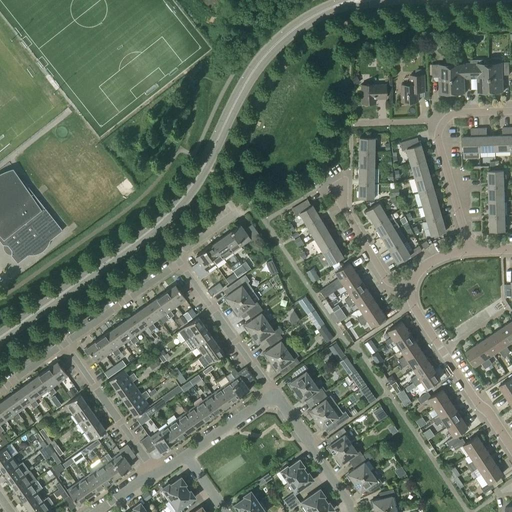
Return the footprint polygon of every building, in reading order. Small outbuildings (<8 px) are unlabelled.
[(490,78),(491,93),(503,92),(502,76),(508,75),(508,63),(503,63),(503,59),(500,59),(498,58),(494,58),(491,59),(489,60),(489,63),(488,63),(488,66),(488,78),(490,78)] [(470,64),(471,77),(477,76),(478,93),(491,93),(490,78),(488,78),(488,66),(488,63),(477,64),(470,64)] [(440,94),(451,94),(450,79),(452,79),(452,67),(452,64),(432,65),(433,78),(439,78),(440,94)] [(452,64),(452,67),(452,79),(450,79),(451,94),(465,93),(464,77),(471,77),(470,64),(452,64)] [(418,92),(425,92),(424,75),(410,76),(410,85),(401,85),(402,103),(418,102),(418,92)] [(351,79),(355,86),(360,83),(357,76),(351,79)] [(361,85),(361,104),(375,103),(375,99),(386,99),(386,85),(375,85),(361,85)] [(505,136),(495,136),(495,151),(511,150),(510,128),(502,128),(502,134),(505,134),(505,136)] [(479,151),(479,129),(471,129),(471,135),(473,135),(474,137),(463,137),(464,157),(471,157),(472,156),(472,151),(479,151)] [(495,151),(495,136),(485,136),(484,134),(487,134),(487,129),(479,129),(479,151),(495,151)] [(374,153),(374,148),(374,138),(359,137),(359,152),(374,153)] [(410,162),(424,158),(420,144),(419,144),(417,138),(400,143),(402,150),(406,149),(410,162)] [(374,168),(374,164),(374,153),(359,152),(358,167),(374,168)] [(410,162),(414,176),(428,172),(424,158),(410,162)] [(373,183),(373,178),(374,168),(358,167),(358,183),(373,183)] [(0,179),(2,178),(16,180),(19,183),(21,182),(13,170),(6,173),(0,175),(0,179)] [(490,183),(490,184),(503,183),(503,170),(488,170),(488,183),(490,183)] [(432,185),(428,172),(414,176),(418,190),(432,185)] [(50,242),(50,240),(63,230),(23,180),(21,182),(19,183),(16,180),(2,178),(0,179),(0,241),(3,245),(7,245),(9,244),(14,249),(12,250),(11,255),(18,263),(28,255),(36,249),(39,252),(38,253),(37,253),(37,254),(38,253),(40,253),(42,252),(43,251),(44,250),(45,249),(47,247),(47,246),(48,245),(49,243),(50,242)] [(358,183),(358,198),(373,198),(373,183),(358,183)] [(489,189),(489,199),(504,198),(503,183),(490,184),(490,189),(489,189)] [(437,204),(432,185),(418,190),(423,208),(437,204)] [(491,213),(491,214),(504,213),(504,198),(489,199),(489,213),(491,213)] [(299,213),(302,218),(307,226),(319,218),(312,205),(311,205),(308,200),(292,209),(295,215),(299,213)] [(366,211),(372,222),(385,214),(378,203),(366,211)] [(423,208),(427,222),(441,218),(437,204),(423,208)] [(504,213),(491,214),(491,218),(490,218),(490,231),(505,231),(504,213)] [(372,222),(380,236),(397,226),(398,226),(391,214),(387,217),(386,216),(385,214),(372,222)] [(307,226),(310,231),(314,239),(327,231),(319,218),(307,226)] [(445,231),(441,218),(427,222),(431,235),(445,231)] [(252,241),(260,235),(252,224),(244,230),(240,224),(231,231),(241,245),(250,239),(252,241)] [(397,226),(380,236),(389,249),(406,239),(398,226),(397,226)] [(231,231),(222,237),(233,252),(242,245),(241,245),(231,231)] [(314,239),(317,242),(322,251),(335,244),(327,231),(314,239)] [(222,237),(214,243),(224,258),(233,252),(222,237)] [(406,239),(389,249),(397,263),(398,262),(400,266),(407,262),(406,261),(414,256),(422,251),(419,246),(412,250),(406,239)] [(214,243),(205,250),(215,264),(224,258),(214,243)] [(7,245),(3,245),(3,250),(5,254),(8,255),(11,255),(12,250),(14,249),(9,244),(7,245)] [(330,264),(343,257),(335,244),(322,251),(330,264)] [(215,264),(205,250),(195,256),(199,261),(192,267),(200,278),(208,272),(207,270),(215,264)] [(241,265),(244,268),(246,272),(250,269),(245,262),(241,265)] [(319,291),(322,294),(355,272),(349,262),(335,272),(339,278),(319,291)] [(347,290),(361,281),(355,272),(322,294),(324,298),(343,285),(347,290)] [(315,273),(308,277),(311,282),(318,278),(315,273)] [(229,302),(231,305),(248,294),(253,290),(247,282),(249,281),(245,275),(229,287),(232,291),(223,297),(227,303),(229,302)] [(345,300),(347,303),(367,290),(361,281),(347,290),(350,296),(345,300)] [(179,290),(182,288),(178,283),(168,290),(178,305),(185,299),(179,290)] [(168,290),(157,297),(171,317),(174,315),(170,310),(178,305),(168,290)] [(245,310),(248,314),(260,306),(256,301),(259,299),(253,290),(248,294),(231,305),(234,309),(232,310),(236,316),(245,310)] [(359,308),(373,299),(367,290),(347,303),(349,307),(355,303),(359,308)] [(157,297),(149,303),(159,318),(165,314),(168,319),(171,317),(157,297)] [(302,306),(308,302),(305,297),(298,301),(302,306)] [(379,308),(373,299),(359,308),(362,314),(356,318),(358,322),(379,308)] [(149,303),(140,310),(150,324),(159,318),(149,303)] [(338,305),(331,309),(334,313),(341,308),(338,305)] [(251,333),(268,321),(262,313),(263,312),(260,306),(248,314),(251,319),(243,325),(247,331),(248,329),(251,333)] [(379,308),(358,322),(359,322),(355,324),(357,328),(367,321),(371,327),(385,317),(379,308)] [(140,310),(131,316),(141,331),(147,327),(150,331),(153,329),(150,324),(140,310)] [(184,315),(188,321),(196,316),(192,310),(184,315)] [(311,320),(317,316),(314,311),(308,315),(311,320)] [(141,331),(131,316),(122,322),(136,342),(138,340),(135,335),(141,331)] [(177,320),(181,325),(187,322),(183,316),(177,320)] [(178,331),(185,341),(190,337),(205,327),(198,318),(178,331)] [(273,330),(268,321),(251,333),(253,337),(252,338),(256,343),(265,337),(268,342),(279,334),(279,335),(288,329),(286,326),(283,328),(282,327),(280,328),(279,326),(274,330),(273,330)] [(385,341),(387,344),(408,331),(402,321),(387,331),(391,337),(385,341)] [(122,322),(114,328),(124,343),(130,339),(133,344),(136,342),(122,322)] [(511,342),(511,323),(511,322),(502,328),(511,343),(511,342)] [(191,349),(196,346),(211,336),(205,327),(190,337),(185,341),(191,349)] [(114,328),(105,335),(119,354),(122,352),(118,347),(124,343),(114,328)] [(502,328),(495,333),(493,334),(507,354),(510,352),(506,346),(511,343),(502,328)] [(326,343),(332,339),(326,329),(319,333),(326,343)] [(399,350),(414,340),(408,331),(387,344),(390,348),(396,344),(399,350)] [(285,348),(286,348),(281,341),(283,340),(279,335),(279,334),(268,342),(271,347),(262,353),(266,358),(268,357),(270,361),(287,349),(285,348)] [(493,334),(484,340),(494,354),(499,351),(503,357),(507,354),(493,334)] [(115,356),(118,355),(121,359),(122,358),(119,354),(105,335),(94,342),(105,357),(112,352),(115,356)] [(211,336),(196,346),(202,354),(203,355),(217,344),(211,336)] [(400,362),(420,349),(414,340),(399,350),(404,356),(398,360),(400,362)] [(494,354),(484,340),(475,346),(489,366),(492,364),(488,358),(494,354)] [(84,349),(88,355),(90,353),(97,362),(105,357),(94,342),(84,349)] [(336,342),(329,347),(333,353),(340,348),(336,342)] [(203,355),(202,354),(197,358),(204,367),(223,354),(217,344),(203,355)] [(275,371),(278,369),(282,374),(299,362),(296,358),(299,356),(292,346),(287,350),(287,349),(270,361),(273,365),(272,366),(275,371)] [(475,346),(466,352),(469,357),(475,366),(481,362),(485,369),(489,366),(475,346)] [(413,369),(427,359),(420,349),(400,362),(403,367),(409,363),(413,369)] [(157,354),(160,358),(163,356),(166,354),(163,350),(157,354)] [(343,366),(350,361),(346,357),(340,361),(343,366)] [(469,357),(467,359),(473,368),(475,366),(469,357)] [(61,366),(63,365),(60,359),(49,367),(59,382),(68,376),(61,366)] [(434,369),(430,363),(427,359),(413,369),(417,375),(411,379),(413,383),(434,369)] [(378,365),(382,371),(387,368),(383,362),(378,365)] [(293,388),(296,392),(312,379),(306,371),(308,370),(304,365),(293,373),(296,378),(288,384),(291,389),(293,388)] [(40,374),(54,394),(56,392),(53,387),(59,382),(49,367),(40,374)] [(252,379),(244,367),(239,371),(237,368),(232,371),(235,377),(229,381),(240,396),(249,389),(245,384),(252,379)] [(415,386),(421,382),(426,389),(440,379),(434,369),(413,383),(415,386)] [(124,370),(109,380),(115,389),(135,375),(133,373),(128,376),(124,370)] [(31,380),(41,395),(47,391),(51,396),(54,394),(40,374),(31,380)] [(121,398),(137,388),(132,381),(137,378),(135,375),(115,389),(121,398)] [(392,376),(387,379),(390,384),(395,381),(392,376)] [(511,377),(499,386),(505,395),(511,390),(511,377)] [(313,401),(324,393),(320,387),(318,389),(312,379),(296,392),(298,396),(297,397),(301,402),(309,396),(313,401)] [(22,386),(36,406),(39,404),(35,399),(41,395),(31,380),(22,386)] [(220,387),(231,402),(240,396),(229,381),(220,387)] [(413,383),(405,388),(407,391),(415,386),(413,383)] [(179,385),(170,391),(174,396),(182,390),(179,385)] [(13,393),(23,408),(30,403),(33,408),(36,406),(22,386),(13,393)] [(211,394),(222,408),(231,402),(220,387),(211,394)] [(128,407),(147,393),(145,390),(141,394),(137,388),(121,398),(128,407)] [(431,396),(427,391),(417,398),(421,404),(428,399),(434,408),(448,399),(442,389),(431,396)] [(174,396),(170,391),(161,397),(165,402),(174,396)] [(5,399),(19,418),(21,417),(18,412),(23,408),(13,393),(5,399)] [(134,416),(149,406),(145,399),(149,396),(147,393),(128,407),(134,416)] [(324,393),(313,401),(316,405),(307,411),(311,417),(312,416),(315,420),(332,408),(326,399),(327,398),(324,393)] [(86,403),(80,394),(66,405),(72,414),(86,403)] [(203,400),(213,415),(222,408),(211,394),(203,400)] [(370,398),(367,400),(370,404),(376,400),(373,396),(370,398)] [(0,402),(0,411),(6,420),(12,416),(16,421),(19,418),(5,399),(0,402)] [(434,408),(438,414),(432,418),(434,422),(455,408),(448,399),(434,408)] [(198,411),(204,421),(213,415),(203,400),(194,406),(198,411)] [(72,414),(78,422),(93,412),(86,403),(72,414)] [(154,405),(145,411),(149,416),(157,410),(156,408),(154,405)] [(332,408),(315,420),(318,424),(317,425),(320,430),(324,427),(327,432),(349,417),(345,411),(343,413),(337,405),(332,408)] [(185,412),(196,427),(204,421),(198,411),(194,406),(185,412)] [(443,421),(446,426),(447,427),(461,418),(455,408),(434,422),(437,425),(443,421)] [(78,422),(84,431),(99,421),(93,412),(78,422)] [(176,418),(187,433),(196,427),(185,412),(176,418)] [(41,415),(35,419),(39,423),(44,419),(41,415)] [(168,425),(178,439),(187,433),(176,418),(168,425)] [(460,440),(459,439),(457,435),(468,427),(461,418),(447,427),(453,437),(446,442),(449,447),(452,445),(460,440)] [(84,431),(91,441),(105,430),(99,421),(84,431)] [(159,431),(169,446),(178,439),(168,425),(159,431)] [(334,455),(351,443),(344,435),(347,433),(343,428),(327,439),(330,444),(326,447),(330,452),(332,451),(334,455)] [(150,437),(149,436),(141,441),(149,452),(156,447),(160,452),(169,446),(159,431),(150,437)] [(1,432),(0,432),(0,436),(3,440),(6,444),(8,442),(1,432)] [(51,441),(45,432),(42,435),(48,444),(51,441)] [(467,453),(482,444),(477,436),(466,443),(462,438),(460,440),(452,445),(455,450),(462,446),(467,453)] [(50,442),(56,451),(60,449),(54,440),(50,442)] [(351,443),(334,455),(337,459),(335,460),(339,465),(348,459),(351,464),(362,456),(358,451),(357,452),(351,443)] [(54,453),(48,444),(44,447),(50,456),(54,453)] [(490,455),(482,444),(467,453),(473,461),(467,465),(469,468),(490,455)] [(111,458),(121,473),(131,466),(127,461),(134,456),(126,445),(119,450),(117,447),(108,454),(111,458)] [(0,464),(12,456),(5,447),(0,450),(0,464)] [(77,463),(84,458),(80,452),(71,458),(73,461),(75,460),(77,463)] [(54,453),(50,456),(56,465),(61,462),(54,453)] [(108,460),(102,464),(113,479),(121,473),(111,458),(108,454),(105,456),(108,460)] [(496,465),(490,455),(469,468),(472,472),(477,468),(482,474),(496,465)] [(0,464),(0,469),(4,475),(18,465),(13,457),(12,456),(0,464)] [(351,480),(353,483),(370,471),(364,463),(366,461),(362,456),(351,464),(354,468),(345,475),(349,480),(351,479),(351,480)] [(280,470),(288,482),(304,470),(302,467),(304,466),(299,459),(288,467),(287,466),(280,470)] [(24,461),(18,465),(4,475),(10,484),(30,470),(24,461)] [(52,469),(58,477),(61,475),(59,472),(64,469),(60,464),(52,469)] [(102,464),(93,471),(104,486),(113,479),(102,464)] [(491,481),(502,474),(496,465),(482,474),(488,484),(481,488),(484,494),(495,487),(491,481)] [(454,466),(448,470),(453,478),(459,474),(454,466)] [(30,470),(10,484),(16,493),(37,478),(31,470),(30,470)] [(304,470),(288,482),(295,492),(313,479),(308,473),(307,474),(304,470)] [(93,471),(84,477),(95,492),(104,486),(93,471)] [(370,471),(353,483),(356,487),(355,488),(358,493),(367,487),(370,492),(382,484),(378,479),(376,480),(370,471)] [(262,477),(266,482),(272,478),(268,473),(262,477)] [(84,477),(76,483),(86,498),(95,492),(84,477)] [(168,500),(168,501),(186,488),(184,485),(185,484),(181,477),(170,485),(169,483),(162,488),(170,499),(168,500)] [(266,482),(262,477),(256,481),(260,486),(266,482)] [(22,501),(40,489),(43,487),(37,478),(16,493),(22,501)] [(67,490),(70,494),(77,505),(86,498),(76,483),(67,490)] [(186,488),(168,501),(175,511),(195,497),(190,490),(188,491),(186,488)] [(302,507),(305,511),(307,511),(325,500),(323,497),(324,496),(319,489),(301,501),(304,505),(302,507)] [(373,507),(374,511),(394,507),(392,496),(394,496),(392,490),(379,493),(380,499),(370,501),(372,508),(373,507)] [(22,501),(28,510),(43,500),(42,499),(37,491),(22,501)] [(141,495),(145,500),(151,496),(147,491),(141,495)] [(239,510),(240,511),(243,511),(258,503),(258,502),(250,491),(243,496),(244,497),(233,505),(238,511),(239,510)] [(283,500),(286,505),(297,498),(293,493),(283,500)] [(55,505),(49,496),(43,500),(28,510),(29,511),(44,511),(49,509),(55,505)] [(75,506),(68,496),(64,500),(70,510),(75,506)] [(297,498),(286,505),(290,510),(300,503),(297,498)] [(325,500),(307,511),(329,511),(333,509),(329,502),(327,503),(325,500)] [(258,503),(243,511),(265,511),(267,511),(260,501),(258,502),(258,503)] [(130,510),(131,511),(146,511),(139,502),(133,507),(134,508),(130,510)]
